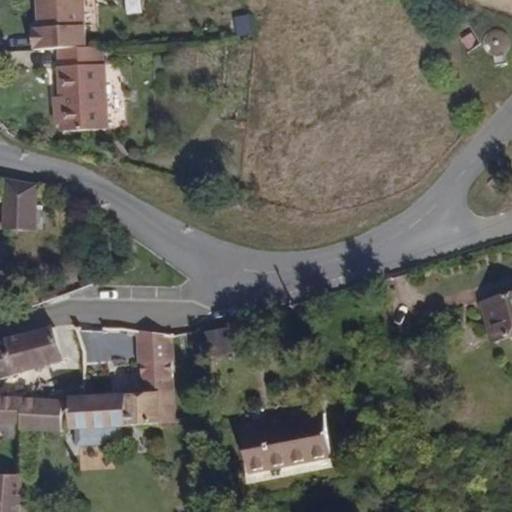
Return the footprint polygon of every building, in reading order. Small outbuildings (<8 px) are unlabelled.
[(85,46),(83,0),(38,0),(39,28),(40,48),(56,47),(85,46)] [(40,48),(39,28),(28,28),(29,48),(40,48)] [(104,130),(101,46),(85,46),(56,47),(58,131),(104,130)] [(37,229),(37,182),(26,180),(4,178),(3,215),(3,228),(13,228),(37,229)] [(511,335),(511,288),(501,291),(480,300),(491,341),(511,335)] [(0,379),(61,359),(51,329),(49,325),(0,341),(0,379)] [(232,330),(210,329),(210,351),(231,352),(232,330)] [(159,424),(175,424),(174,332),(136,333),(137,352),(137,392),(159,392),(159,424)] [(122,425),(121,392),(83,393),(66,393),(67,426),(122,425)] [(159,424),(159,392),(137,392),(121,392),(122,425),(159,424)] [(60,430),(61,399),(0,395),(0,430),(20,431),(60,430)] [(324,453),(316,408),(236,425),(244,470),(324,453)] [(247,482),(327,466),(324,453),(244,470),(247,482)] [(19,511),(20,503),(22,474),(0,474),(0,511),(19,511)]
